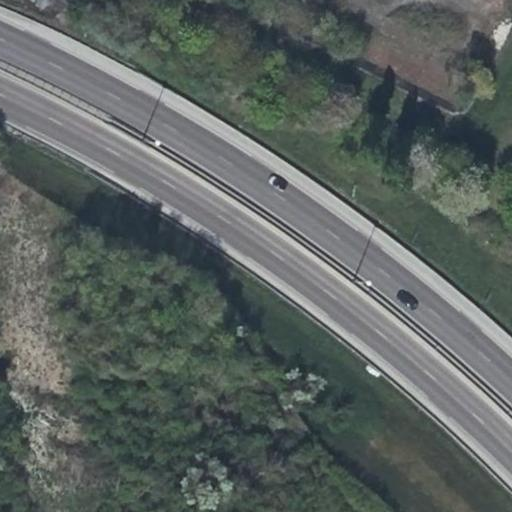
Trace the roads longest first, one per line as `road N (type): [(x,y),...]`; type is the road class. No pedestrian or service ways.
road 1 (trunk): [(0,97),(148,172),(324,287),(511,445)]
road 2 (trunk): [(511,380),(326,230),(128,100),(0,39)]
